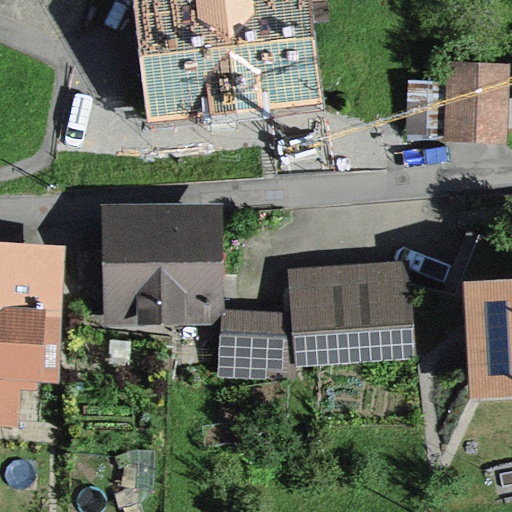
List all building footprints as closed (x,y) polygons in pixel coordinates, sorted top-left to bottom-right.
[(299,87),(289,0),(153,0),(165,101),(299,87)] [(500,134),(503,73),(452,71),(450,131),(500,134)] [(118,220),(119,308),(211,306),(210,218),(118,220)] [(48,264),(0,260),(0,408),(3,409),(8,348),(57,352),(59,317),(45,316),(48,264)] [(300,288),(305,358),(409,350),(404,281),(300,288)] [(484,381),(511,379),(511,294),(479,296),(484,381)] [(223,339),(222,372),(272,374),(274,341),(223,339)] [(13,465),(12,505),(18,505),(17,511),(70,511),(71,465),(13,465)]
